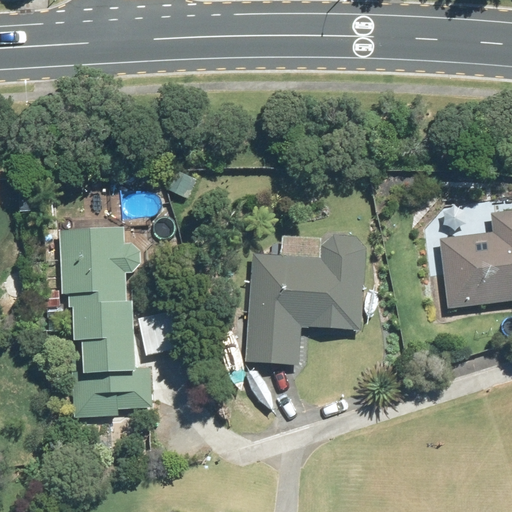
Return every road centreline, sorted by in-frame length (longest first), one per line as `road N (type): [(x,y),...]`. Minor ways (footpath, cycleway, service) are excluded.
road 1 (secondary): [(511,44),(360,36),(125,40)]
road 2 (secondary): [(125,40),(0,47)]
